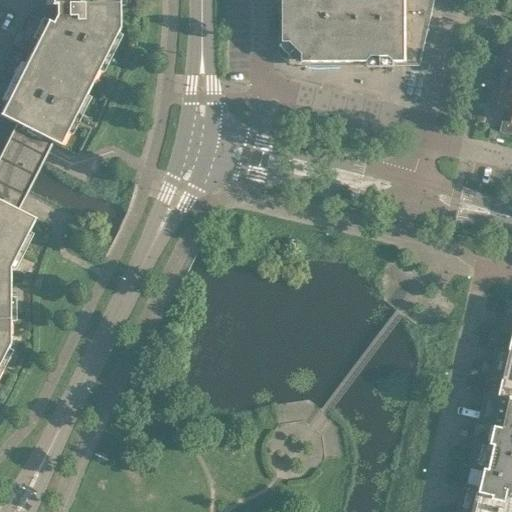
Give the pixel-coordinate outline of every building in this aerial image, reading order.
[(0,115),(14,123),(50,141),(59,145),(58,144),(117,26),(116,0),(49,0),(49,2),(44,2),(42,1),(41,3),(43,4),(38,15),(36,14),(35,16),(44,21),(0,108),(0,115)] [(282,0),(283,61),(420,61),(433,0),(282,0)] [(501,52),(511,54),(511,32),(509,45),(503,43),(501,52)] [(504,63),(502,75),(511,77),(511,54),(501,52),(499,62),(504,63)] [(511,99),(511,77),(502,75),(499,87),(493,85),(491,95),(511,99)] [(511,99),(491,95),(489,104),(495,105),(492,117),(501,120),(499,130),(511,133),(511,99)] [(9,132),(5,140),(0,150),(0,200),(15,209),(45,149),(50,141),(14,123),(9,132)] [(488,129),(487,136),(489,136),(493,137),(495,138),(496,131),(488,129)] [(15,209),(0,200),(0,355),(7,342),(7,267),(31,218),(33,219),(33,218),(20,211),(15,209)] [(511,511),(511,302),(507,301),(458,511),(511,511)]
